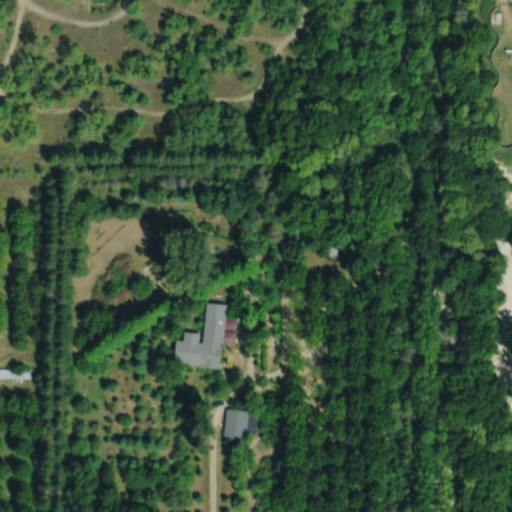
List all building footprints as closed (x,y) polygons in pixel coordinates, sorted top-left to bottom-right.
[(356,237),(358,266),(366,266),(365,237),(356,237)] [(327,238),(328,253),(330,253),(330,255),(334,255),(334,253),(338,253),(337,238),(327,238)] [(206,299),(202,340),(198,339),(199,330),(183,329),(182,337),(175,337),(173,359),(187,360),(187,361),(200,363),(200,364),(219,366),(222,340),(223,328),(223,327),(224,315),(226,301),(206,299)] [(224,315),(237,316),(236,328),(223,327),(224,315)] [(223,328),(236,329),(235,341),(222,340),(223,328)] [(0,367),(0,376),(31,376),(31,367),(0,367)] [(226,406),(223,435),(245,438),(246,431),(255,432),(257,411),(248,410),(248,408),(226,406)]
